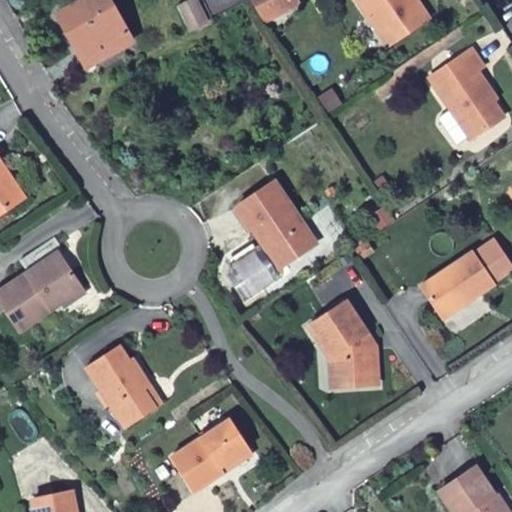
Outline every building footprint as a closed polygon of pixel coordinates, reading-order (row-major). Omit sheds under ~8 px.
[(112,0),(79,0),(55,13),(79,57),(81,62),(86,71),(137,44),(112,0)] [(191,35),(211,25),(197,0),(185,0),(175,5),(191,35)] [(302,4),(300,0),(250,0),(264,25),(302,4)] [(355,0),(384,42),(419,18),(407,0),(355,0)] [(427,74),(469,134),(501,111),(485,89),(489,86),(474,65),(480,61),(469,44),(427,74)] [(0,167),(0,219),(21,207),(4,180),(7,178),(0,167)] [(286,272),(280,264),(312,243),(272,181),(233,206),(257,244),(224,265),(223,275),(240,301),(286,272)] [(472,249),(419,285),(443,322),(497,286),(472,249)] [(81,297),(59,261),(0,297),(0,308),(18,336),(48,318),(81,297)] [(307,327),(325,353),(333,365),(335,384),(375,380),(372,342),(366,343),(365,338),(368,335),(343,300),(307,327)] [(48,318),(18,336),(13,339),(21,352),(56,331),(48,318)] [(131,361),(121,348),(86,371),(126,430),(159,408),(147,391),(154,387),(135,359),(131,361)] [(333,365),(325,353),(328,385),(335,384),(333,365)] [(215,469),(246,450),(225,419),(165,455),(188,493),(219,474),(215,469)] [(507,511),(493,491),(490,493),(474,468),(437,492),(450,511),(507,511)] [(74,511),(72,500),(32,510),(32,511),(74,511)]
